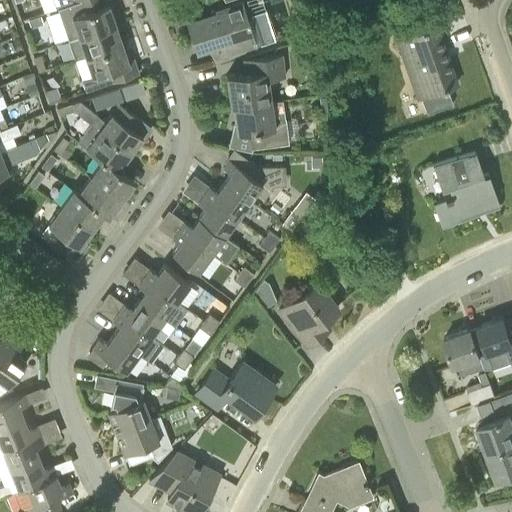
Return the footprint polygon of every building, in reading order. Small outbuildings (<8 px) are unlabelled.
[(77,0),(58,7),(68,39),(115,23),(108,2),(107,3),(105,0),(77,0)] [(217,45),(221,56),(254,46),(254,45),(275,39),(265,9),(251,13),(246,0),(243,0),(214,10),(215,11),(186,21),(196,52),(217,45)] [(398,26),(414,22),(410,10),(394,15),(398,26)] [(42,23),(40,15),(28,19),(31,27),(42,23)] [(85,55),(122,43),(115,23),(68,39),(75,59),(85,55)] [(446,87),(456,83),(435,23),(397,37),(414,83),(419,81),(423,94),(420,95),(427,113),(452,103),(446,87)] [(86,91),(138,73),(131,51),(125,53),(122,43),(85,55),(92,75),(82,79),(86,91)] [(231,106),(234,106),(271,101),(267,77),(285,75),(282,52),(243,57),(243,58),(251,57),(253,70),(226,74),(231,106)] [(33,56),(38,71),(46,68),(41,53),(33,56)] [(29,97),(39,94),(31,72),(30,72),(22,75),(29,97)] [(144,92),(140,81),(118,88),(121,99),(144,92)] [(55,101),(60,99),(56,86),(45,90),(49,103),(55,101)] [(90,122),(129,152),(149,124),(118,101),(105,120),(80,99),(70,102),(73,109),(74,109),(90,122)] [(273,118),(271,101),(234,106),(237,132),(250,130),(252,147),(289,142),(286,116),(273,118)] [(59,114),(73,109),(70,102),(57,106),(59,114)] [(0,139),(20,132),(16,122),(8,126),(0,128),(0,139)] [(129,152),(90,122),(77,140),(85,146),(102,159),(103,158),(117,168),(129,152)] [(45,132),(15,144),(15,145),(0,150),(0,173),(7,171),(4,166),(36,153),(39,148),(42,144),(47,147),(56,134),(58,129),(57,128),(46,132),(45,132)] [(62,135),(53,148),(59,153),(69,140),(62,135)] [(66,158),(71,151),(65,147),(60,154),(66,158)] [(433,199),(439,219),(460,212),(462,218),(477,213),(476,210),(498,203),(488,173),(483,174),(474,149),(437,162),(449,194),(433,199)] [(50,152),(41,165),(47,169),(57,156),(50,152)] [(102,159),(90,176),(120,198),(133,180),(117,168),(103,158),(102,159)] [(224,180),(249,198),(255,190),(264,196),(273,184),(285,183),(284,164),(257,164),(252,161),(246,170),(229,158),(223,166),(230,172),(224,180)] [(38,169),(28,182),(35,186),(44,173),(38,169)] [(90,176),(78,192),(104,210),(103,212),(108,216),(120,198),(90,176)] [(249,198),(224,180),(217,190),(209,185),(204,192),(237,215),(249,198)] [(73,188),(60,206),(91,228),(103,212),(104,210),(78,192),(73,188)] [(224,233),(237,215),(204,192),(197,201),(205,207),(199,215),(224,233)] [(282,223),(287,227),(291,229),(299,219),(300,220),(305,212),(295,205),(282,223)] [(60,232),(53,242),(76,259),(88,242),(83,239),(91,228),(60,206),(47,223),(60,232)] [(238,244),(223,234),(224,233),(199,215),(191,225),(184,220),(178,228),(211,251),(225,262),(238,244)] [(311,218),(301,226),(307,234),(317,227),(311,218)] [(211,251),(178,228),(172,236),(179,242),(172,251),(197,270),(211,251)] [(269,230),(264,237),(274,244),(279,237),(269,230)] [(274,244),(264,237),(259,243),(269,251),(274,244)] [(176,298),(189,281),(164,263),(157,273),(150,267),(144,275),(176,298)] [(243,265),(238,271),(249,279),(254,272),(243,265)] [(233,278),(244,286),(249,279),(238,271),(233,278)] [(164,316),(174,324),(187,306),(176,298),(144,275),(138,284),(145,289),(139,298),(164,316)] [(315,324),(338,306),(318,278),(279,308),(306,345),(322,333),(315,324)] [(124,302),(119,310),(151,333),(164,316),(139,298),(131,307),(124,302)] [(150,334),(151,333),(119,310),(112,319),(119,324),(113,333),(138,351),(150,361),(163,343),(150,334)] [(214,327),(219,320),(209,312),(204,319),(214,327)] [(511,337),(511,338),(504,316),(471,328),(483,364),(485,367),(494,368),(511,361),(511,337)] [(214,327),(204,319),(199,326),(209,333),(214,327)] [(483,364),(471,328),(444,337),(454,365),(458,364),(462,375),(470,372),(469,369),(483,364)] [(0,356),(13,339),(5,333),(0,339),(0,356)] [(125,369),(138,351),(113,333),(106,342),(99,337),(92,346),(125,369)] [(0,378),(8,385),(26,359),(16,352),(21,345),(13,339),(0,356),(0,378)] [(183,347),(178,354),(189,362),(194,355),(183,347)] [(173,361),(184,368),(189,362),(178,354),(173,361)] [(256,385),(263,375),(242,360),(228,379),(213,368),(195,392),(216,407),(226,393),(254,414),(268,394),(256,385)] [(478,374),(481,382),(466,387),(472,404),(495,396),(486,371),(478,374)] [(181,383),(176,379),(170,375),(164,384),(167,385),(179,387),(181,383)] [(142,397),(141,397),(143,386),(115,380),(109,409),(108,410),(116,430),(150,417),(142,397)] [(179,387),(167,385),(165,396),(178,399),(180,387),(179,387)] [(511,442),(511,390),(478,404),(484,422),(477,425),(487,452),(511,442)] [(0,401),(0,426),(23,417),(19,406),(27,403),(23,393),(0,401)] [(23,417),(0,426),(0,442),(2,448),(39,433),(35,424),(27,427),(23,417)] [(150,417),(116,430),(129,464),(151,455),(157,461),(172,446),(164,425),(155,428),(150,417)] [(39,433),(2,448),(10,468),(39,457),(35,446),(43,443),(39,433)] [(511,442),(487,452),(496,478),(511,472),(511,442)] [(175,449),(148,477),(171,490),(167,497),(182,505),(180,510),(184,511),(197,511),(219,473),(175,449)] [(39,457),(10,468),(18,488),(55,473),(51,464),(43,467),(39,457)] [(347,504),(353,502),(371,495),(357,460),(325,473),(318,469),(316,472),(319,473),(307,498),(304,496),(296,511),(333,511),(329,510),(335,499),(347,504)] [(18,489),(14,491),(22,511),(26,511),(31,510),(32,511),(51,511),(60,508),(56,497),(72,491),(68,481),(59,484),(55,473),(18,488),(18,489)] [(0,496),(12,492),(8,483),(0,486),(0,496)]
